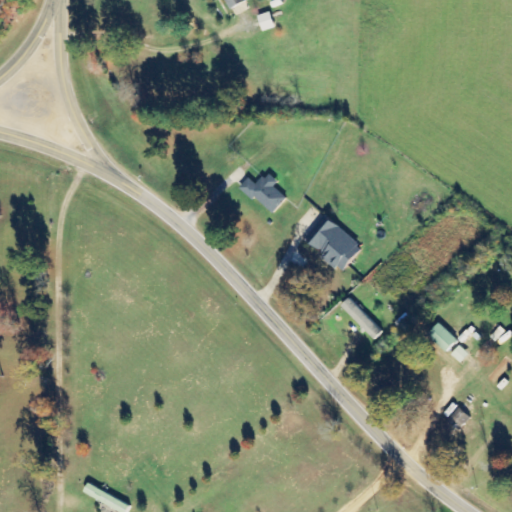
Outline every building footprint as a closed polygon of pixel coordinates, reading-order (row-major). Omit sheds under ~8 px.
[(247,1),(246,0),(225,0),(230,9),(247,1)] [(287,198),(274,187),(279,181),(269,173),(258,185),(249,178),(241,187),(274,214),(287,198)] [(343,272),(364,248),(326,215),(305,239),(343,272)] [(384,332),(350,299),(342,307),(376,339),(384,332)] [(458,340),(440,323),(429,335),(447,352),(458,340)] [(461,363),(469,354),(461,346),(452,355),(461,363)] [(84,495),(123,511),(127,511),(131,504),(88,485),(84,495)]
